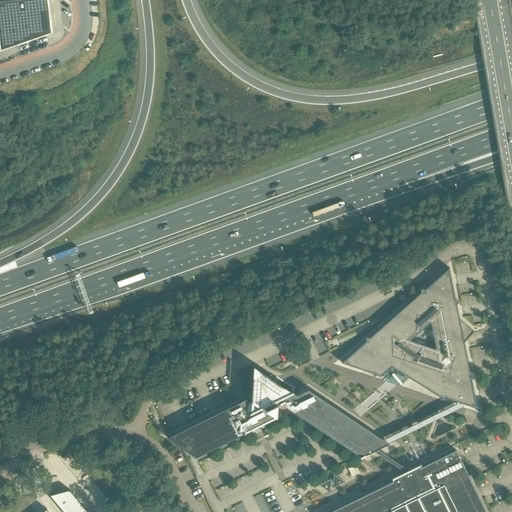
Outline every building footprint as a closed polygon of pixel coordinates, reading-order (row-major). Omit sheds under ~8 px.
[(0,0),(0,63),(14,59),(14,58),(19,56),(16,47),(18,46),(18,44),(28,41),(26,35),(51,32),(47,0),(0,0)] [(474,331),(460,319),(457,304),(459,301),(456,300),(450,267),(425,289),(421,289),(421,292),(370,338),(366,337),(366,341),(342,362),(373,373),(374,376),(377,375),(381,376),(392,367),(401,372),(400,374),(401,375),(402,376),(404,376),(406,375),(439,395),(442,397),(444,399),(447,398),(478,408),(472,376),(473,373),(471,371),(466,350),(462,346),(467,340),(465,338),(468,334),(470,336),(474,331)] [(293,391),(255,366),(252,402),(248,402),(248,401),(248,398),(167,437),(170,439),(170,440),(196,457),(198,457),(197,456),(245,433),(246,433),(247,427),(249,425),(251,423),(253,422),(255,421),(257,421),(258,423),(260,424),(262,424),(263,422),(263,421),(264,420),(266,420),(268,419),(270,418),(272,416),(273,414),(278,417),(279,404),(281,403),(282,403),(361,456),(362,457),(391,443),(391,442),(389,443),(310,390),(310,389),(310,388),(297,394),(294,392),(293,391)] [(486,511),(462,462),(456,450),(421,467),(421,465),(422,465),(422,464),(415,467),(399,476),(399,475),(393,478),(393,479),(393,481),(330,511),(486,511)] [(334,478),(333,481),(331,479),(319,485),(330,493),(331,485),(333,487),(333,488),(346,482),(334,474),(334,476),(334,475),(342,480),(339,484),(334,481),(334,478)] [(334,476),(334,478),(334,481),(339,484),(342,480),(334,475),(334,476)] [(68,490),(49,495),(62,510),(75,499),(68,490)] [(75,499),(62,510),(63,511),(77,511),(83,507),(75,499)]
